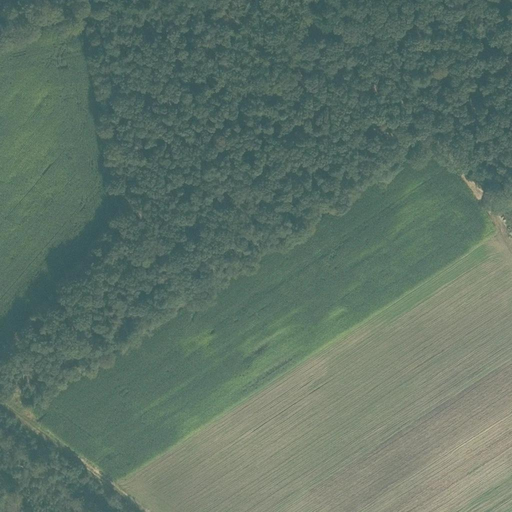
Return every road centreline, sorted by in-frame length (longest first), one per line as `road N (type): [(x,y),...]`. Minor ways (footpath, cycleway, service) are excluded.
road 1 (track): [(511,180),(484,196),(437,140),(367,117),(124,170)]
road 2 (track): [(124,170),(134,212),(0,346)]
road 3 (track): [(92,0),(124,170)]
